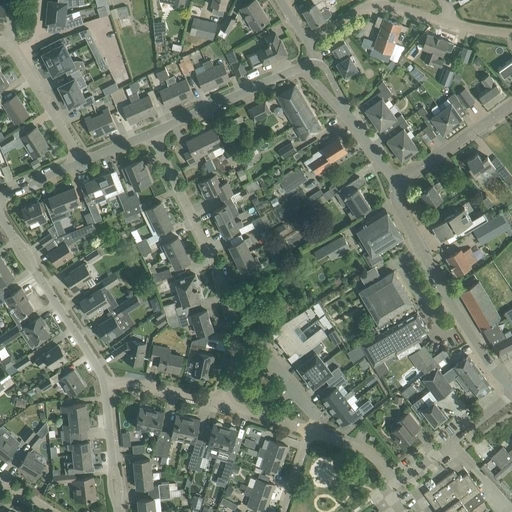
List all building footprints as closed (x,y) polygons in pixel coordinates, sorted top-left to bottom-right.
[(48,0),(47,12),(66,14),(67,6),(69,6),(85,3),(83,0),(58,0),(58,1),(48,0)] [(213,0),(212,5),(214,6),(212,13),(223,15),(226,0),(213,0)] [(254,0),(241,8),(254,29),(268,20),(263,11),(262,12),(260,8),(261,8),(255,0),(254,0)] [(312,0),(314,4),(303,10),(312,26),(330,15),(331,13),(328,9),(326,8),(320,11),(319,9),(327,5),(324,0),(312,0)] [(106,5),(97,8),(100,17),(108,14),(106,5)] [(122,6),(116,8),(119,17),(119,19),(130,17),(127,5),(125,6),(122,6)] [(66,14),(47,12),(46,23),(58,24),(57,31),(83,22),(81,15),(73,18),(72,12),(66,14)] [(218,34),(225,37),(228,32),(235,19),(227,15),(218,34)] [(381,27),(370,56),(388,62),(402,24),(384,18),(378,16),(375,25),(381,27)] [(190,34),(213,40),(217,23),(194,18),(190,34)] [(153,22),(155,42),(164,41),(163,31),(159,31),(158,21),(153,22)] [(362,26),(358,25),(354,28),(353,32),(355,36),(360,36),(363,34),(365,30),(362,26)] [(89,28),(79,31),(82,38),(91,33),(89,28)] [(266,37),(269,43),(268,44),(268,45),(248,55),(253,67),(264,62),(265,64),(287,54),(281,40),(279,41),(276,33),(266,37)] [(423,48),(429,50),(425,61),(441,67),(443,61),(435,57),(436,52),(443,55),(445,48),(451,50),(453,43),(448,41),(428,33),(423,48)] [(43,53),(48,64),(69,53),(64,43),(67,42),(64,36),(60,38),(43,46),(46,51),(43,53)] [(337,63),(346,79),(356,73),(355,70),(358,68),(354,62),(356,60),(343,38),(329,46),(333,53),(334,52),(339,61),(337,63)] [(95,40),(88,43),(91,49),(97,46),(95,40)] [(459,59),(467,61),(471,49),(464,46),(459,59)] [(69,53),(48,64),(53,75),(65,69),(68,74),(80,68),(85,65),(83,60),(75,60),(73,61),(69,53)] [(184,61),(185,62),(191,60),(188,54),(182,56),(183,58),(184,61)] [(97,60),(96,60),(99,65),(105,61),(103,56),(97,60)] [(511,58),(499,67),(505,77),(511,71),(511,58)] [(211,59),(207,61),(217,85),(218,84),(224,81),(224,82),(230,79),(223,63),(214,67),(211,59)] [(241,60),(232,64),(237,76),(246,72),(241,60)] [(217,85),(207,61),(202,63),(206,70),(197,74),(204,90),(210,88),(210,87),(216,85),(217,85)] [(414,67),(410,71),(419,80),(423,76),(414,67)] [(59,85),(65,96),(81,88),(76,78),(83,75),(80,68),(68,74),(67,74),(70,80),(59,85)] [(166,69),(157,73),(160,81),(166,78),(170,77),(166,69)] [(0,97),(1,97),(2,96),(3,95),(0,90),(1,90),(10,84),(3,73),(0,74),(0,97)] [(453,77),(444,73),(442,79),(451,82),(453,77)] [(174,75),(170,77),(180,101),(181,101),(181,100),(187,97),(187,98),(193,95),(186,79),(177,83),(174,75)] [(479,94),(488,107),(504,95),(495,82),(489,75),(482,80),(487,88),(479,94)] [(180,101),(170,77),(166,78),(169,86),(160,90),(167,107),(173,104),(173,103),(179,101),(180,101)] [(129,84),(133,93),(143,117),(144,117),(144,116),(150,114),(156,112),(149,95),(140,99),(137,91),(139,85),(137,80),(129,84)] [(370,118),(371,120),(389,107),(384,100),(392,94),(383,80),(378,86),(381,90),(373,96),(377,101),(365,109),(368,113),(369,115),(369,116),(369,117),(370,118)] [(116,82),(109,85),(113,92),(119,88),(116,82)] [(276,96),(294,126),(313,114),(295,84),(276,96)] [(81,88),(65,96),(70,106),(81,101),(83,106),(96,100),(93,94),(85,97),(81,88)] [(457,94),(466,107),(474,101),(465,88),(457,94)] [(143,117),(133,93),(128,95),(132,102),(123,106),(130,123),(137,120),(136,120),(142,117),(142,118),(143,117)] [(451,102),(446,106),(443,101),(437,105),(441,110),(454,128),(457,125),(459,122),(463,119),(455,107),(461,103),(454,93),(448,97),(451,102)] [(3,103),(16,122),(29,114),(16,95),(3,103)] [(248,109),(254,121),(265,115),(263,110),(268,107),(265,101),(248,109)] [(453,129),(454,128),(437,105),(437,104),(432,108),(432,111),(434,114),(431,117),(443,134),(447,131),(448,131),(449,130),(450,130),(451,129),(453,129)] [(430,115),(423,106),(418,109),(425,119),(430,116),(430,115)] [(104,112),(98,115),(106,134),(111,132),(110,130),(117,127),(108,107),(103,110),(104,112)] [(391,121),(395,126),(405,119),(401,114),(396,117),(389,107),(371,120),(372,121),(374,123),(375,124),(377,125),(380,129),(391,121)] [(313,114),(294,126),(302,140),(322,128),(313,114)] [(106,134),(98,115),(91,118),(90,115),(85,118),(93,138),(100,135),(101,136),(106,134)] [(235,123),(243,119),(241,115),(233,119),(235,123)] [(405,119),(395,126),(395,127),(398,131),(387,140),(390,144),(391,147),(393,151),(411,138),(404,128),(409,124),(405,119)] [(431,138),(436,135),(429,125),(424,129),(431,138)] [(21,137),(34,156),(48,147),(41,135),(41,134),(37,127),(21,137)] [(215,127),(200,135),(211,158),(216,156),(213,149),(223,144),(215,127)] [(16,140),(11,132),(0,139),(0,140),(5,147),(16,140)] [(211,158),(200,135),(186,141),(191,150),(184,153),(190,164),(197,160),(195,157),(204,154),(207,160),(211,158)] [(313,155),(304,161),(310,170),(313,168),(317,173),(332,163),(331,161),(347,151),(338,137),(322,147),(325,152),(315,158),(313,155)] [(393,151),(394,152),(396,154),(397,155),(399,156),(402,160),(418,148),(411,138),(393,151)] [(292,142),(279,149),(284,158),(297,150),(292,142)] [(225,149),(230,160),(239,156),(234,145),(225,149)] [(250,151),(239,157),(242,162),(243,164),(251,160),(250,158),(253,156),(250,151)] [(484,176),(496,168),(488,156),(482,160),(478,153),(467,161),(472,167),(469,169),(474,177),(481,172),(484,176)] [(142,159),(138,161),(121,168),(126,180),(132,178),(136,188),(151,182),(142,159)] [(8,165),(2,167),(6,178),(12,175),(8,165)] [(466,176),(459,166),(453,170),(460,180),(466,176)] [(498,171),(509,184),(511,181),(511,175),(504,166),(498,171)] [(287,192),(308,179),(300,167),(294,172),(291,173),(290,171),(283,175),(284,178),(280,181),(279,180),(273,184),(276,189),(277,188),(281,194),(286,191),(287,192)] [(244,168),(237,171),(241,180),(248,177),(244,168)] [(111,172),(98,177),(104,192),(107,198),(118,193),(119,193),(125,190),(119,176),(113,178),(111,172)] [(203,191),(202,191),(204,196),(205,196),(206,197),(219,191),(223,199),(233,194),(227,182),(221,185),(216,174),(199,183),(203,191)] [(320,196),(323,202),(336,194),(343,205),(348,202),(352,209),(348,212),(352,219),(363,212),(364,213),(365,212),(365,211),(371,207),(358,188),(364,184),(359,176),(338,190),(335,186),(323,193),(324,194),(320,196)] [(88,188),(82,190),(89,206),(94,203),(107,198),(104,192),(98,177),(86,182),(88,188)] [(256,179),(245,185),(246,188),(248,192),(260,186),(256,179)] [(443,187),(439,181),(433,185),(421,193),(430,206),(443,197),(438,191),(443,187)] [(75,187),(62,192),(68,206),(80,201),(75,187)] [(321,188),(307,197),(310,202),(323,193),(324,193),(321,188)] [(51,201),(46,203),(53,221),(60,218),(71,214),(68,206),(62,192),(50,197),(51,201)] [(137,193),(127,197),(129,201),(131,207),(139,204),(141,203),(137,193)] [(124,210),(122,211),(124,218),(125,218),(137,212),(142,211),(147,208),(153,205),(150,199),(141,203),(139,204),(131,207),(127,209),(124,210)] [(28,223),(39,218),(41,223),(47,221),(39,201),(22,208),(28,223)] [(129,201),(122,204),(124,210),(127,209),(131,207),(129,201)] [(147,208),(142,211),(147,223),(167,213),(161,201),(153,205),(147,208)] [(219,223),(232,216),(239,213),(233,201),(227,204),(226,204),(213,211),(219,223)] [(435,232),(437,235),(437,234),(440,239),(462,226),(465,233),(488,220),(484,212),(472,219),(465,207),(433,226),(436,231),(435,232)] [(403,238),(386,210),(356,228),(369,250),(364,254),(372,267),(383,260),(379,253),(403,238)] [(85,214),(89,224),(92,223),(95,222),(91,212),(85,214)] [(167,213),(147,223),(153,235),(158,232),(159,233),(164,230),(173,226),(167,213)] [(511,233),(511,230),(502,213),(474,229),(482,244),(506,230),(509,235),(511,233)] [(251,220),(255,227),(264,222),(261,215),(251,220)] [(219,223),(225,235),(244,226),(241,220),(235,223),(232,216),(219,223)] [(268,229),(264,222),(255,227),(258,233),(268,229)] [(55,239),(59,245),(51,250),(53,254),(51,255),(57,265),(71,256),(65,247),(95,227),(92,223),(89,224),(66,234),(59,236),(55,239)] [(272,229),(277,238),(289,231),(284,223),(272,229)] [(45,246),(55,239),(50,233),(40,239),(45,246)] [(314,251),(318,258),(328,253),(331,260),(351,249),(343,235),(314,251)] [(170,255),(184,248),(178,236),(164,243),(157,247),(163,259),(170,255)] [(230,246),(236,258),(250,251),(247,245),(252,242),(249,236),(230,246)] [(146,237),(136,242),(140,249),(149,244),(146,237)] [(140,249),(143,255),(152,250),(149,244),(140,249)] [(446,257),(456,275),(471,266),(470,264),(477,260),(470,247),(463,251),(461,248),(446,257)] [(101,255),(96,248),(86,254),(91,262),(101,255)] [(170,255),(176,268),(190,261),(184,248),(170,255)] [(282,249),(275,252),(278,259),(285,255),(282,249)] [(236,258),(242,270),(251,266),(260,262),(257,255),(252,257),(250,251),(236,258)] [(92,275),(84,263),(77,268),(78,269),(65,278),(74,291),(87,282),(85,279),(92,275)] [(166,277),(172,275),(169,268),(157,272),(156,271),(153,264),(148,267),(155,280),(166,277)] [(0,269),(0,285),(14,277),(7,265),(0,269)] [(359,275),(366,287),(359,291),(378,324),(413,304),(394,271),(374,282),(370,276),(378,272),(375,266),(359,275)] [(109,276),(102,280),(106,285),(108,288),(109,288),(120,281),(114,272),(109,276)] [(175,280),(179,293),(199,287),(195,274),(175,280)] [(155,281),(159,292),(170,288),(166,277),(155,280),(155,281)] [(482,329),(484,328),(501,317),(480,280),(460,292),(482,329)] [(0,293),(0,304),(4,301),(8,307),(12,304),(15,310),(10,313),(18,324),(28,317),(26,313),(33,308),(25,295),(26,294),(21,287),(12,293),(8,288),(0,293)] [(179,293),(184,306),(204,300),(199,287),(179,293)] [(89,296),(80,301),(90,316),(99,311),(110,303),(111,303),(101,288),(89,296)] [(118,312),(97,326),(107,342),(106,339),(115,333),(116,335),(123,330),(128,326),(122,316),(142,303),(135,293),(115,306),(118,312)] [(158,297),(150,299),(154,311),(162,309),(158,297)] [(178,313),(174,302),(163,305),(166,317),(178,313)] [(383,330),(361,343),(366,352),(380,376),(389,369),(383,360),(420,338),(419,336),(429,330),(417,311),(413,304),(378,324),(375,326),(379,333),(383,330)] [(484,328),(490,338),(500,358),(511,351),(511,307),(505,312),(502,318),(501,317),(484,328)] [(161,309),(154,314),(158,320),(163,316),(165,315),(161,309)] [(187,316),(189,322),(193,321),(197,334),(213,329),(207,310),(187,316)] [(281,346),(282,347),(301,332),(296,326),(309,317),(304,311),(276,328),(280,333),(276,337),(278,340),(277,340),(282,346),(281,346)] [(168,323),(174,327),(181,324),(178,313),(166,317),(168,323)] [(29,337),(26,339),(30,346),(32,345),(33,347),(41,342),(40,340),(49,334),(43,324),(45,323),(40,316),(25,326),(26,327),(24,328),(29,337)] [(158,320),(155,322),(159,328),(167,322),(163,316),(158,320)] [(5,332),(0,335),(0,345),(1,347),(22,333),(17,324),(5,332)] [(301,332),(282,347),(282,348),(283,348),(287,353),(288,352),(290,356),(296,351),(300,356),(305,352),(319,341),(327,335),(321,327),(306,339),(301,332)] [(334,329),(329,334),(331,338),(337,334),(334,329)] [(206,348),(208,335),(192,340),(191,347),(198,349),(198,346),(206,348)] [(112,351),(117,358),(127,351),(129,353),(128,353),(126,361),(142,364),(146,343),(130,340),(130,342),(127,341),(112,351)] [(304,375),(305,377),(324,362),(317,352),(324,347),(319,341),(305,352),(309,358),(298,366),(299,369),(298,370),(303,376),(304,375)] [(361,343),(352,349),(358,359),(366,352),(361,343)] [(44,354),(45,355),(37,360),(41,366),(49,361),(53,368),(67,359),(58,345),(44,354)] [(151,358),(160,360),(159,367),(179,372),(183,355),(169,353),(170,348),(154,345),(151,358)] [(409,356),(418,369),(433,359),(423,346),(409,356)] [(444,349),(433,357),(434,358),(437,363),(448,354),(444,349)] [(213,364),(215,355),(197,351),(192,375),(208,378),(211,364),(213,364)] [(6,368),(10,374),(19,368),(20,369),(32,361),(27,355),(6,368)] [(451,370),(456,377),(474,363),(468,355),(453,366),(455,368),(451,370)] [(364,358),(358,362),(364,369),(369,365),(364,358)] [(324,362),(305,377),(307,378),(305,379),(310,386),(312,385),(313,387),(325,378),(329,384),(342,374),(343,373),(338,366),(331,371),(324,362)] [(456,377),(465,390),(469,387),(474,394),(476,393),(479,397),(491,389),(487,384),(489,382),(474,363),(456,377)] [(454,389),(438,368),(430,374),(446,395),(454,389)] [(60,378),(71,395),(85,386),(74,369),(60,378)] [(321,398),(329,407),(348,393),(341,384),(347,380),(342,374),(329,384),(321,391),(324,395),(321,398)] [(373,374),(368,377),(372,382),(377,379),(373,374)] [(446,395),(430,374),(422,379),(438,400),(446,395)] [(54,384),(49,377),(39,384),(44,390),(54,384)] [(348,393),(329,407),(336,416),(350,405),(347,400),(353,395),(350,391),(348,393)] [(428,405),(422,397),(411,405),(421,417),(426,413),(434,425),(440,420),(441,421),(448,416),(442,408),(440,409),(434,401),(428,405)] [(69,411),(70,417),(87,415),(86,403),(72,405),(71,399),(58,400),(59,406),(62,406),(62,411),(69,411)] [(350,405),(336,416),(342,425),(347,421),(349,424),(364,413),(374,405),(369,399),(358,407),(354,402),(350,405)] [(141,425),(148,427),(152,409),(140,406),(136,427),(141,428),(141,425)] [(148,427),(155,428),(155,431),(160,432),(164,411),(152,409),(148,427)] [(402,423),(393,431),(398,437),(396,439),(402,447),(415,436),(412,431),(418,425),(420,428),(421,427),(409,412),(399,419),(402,423)] [(176,439),(183,441),(188,417),(176,414),(172,435),(177,436),(176,439)] [(61,430),(62,437),(81,435),(80,428),(88,428),(87,415),(70,417),(71,423),(63,424),(64,429),(61,430)] [(183,441),(195,443),(196,439),(200,419),(188,417),(183,441)] [(202,439),(199,454),(205,456),(209,455),(211,448),(218,450),(226,426),(222,425),(222,423),(217,421),(215,423),(214,422),(211,432),(208,441),(202,439)] [(226,426),(218,450),(230,454),(229,458),(234,460),(238,448),(233,446),(235,439),(236,435),(238,430),(236,429),(236,427),(231,425),(229,427),(226,426)] [(23,437),(29,442),(36,432),(31,427),(23,437)] [(0,453),(1,454),(0,454),(6,459),(12,452),(16,447),(21,441),(11,433),(7,438),(0,431),(0,453)] [(29,442),(35,447),(42,437),(36,432),(29,442)] [(73,448),(74,454),(91,452),(90,440),(82,441),(81,435),(62,437),(63,443),(66,443),(66,448),(73,448)] [(246,437),(243,444),(254,448),(257,441),(246,437)] [(155,454),(161,455),(164,440),(158,439),(155,454)] [(260,446),(259,451),(283,459),(288,446),(270,440),(270,441),(265,439),(262,447),(260,446)] [(167,457),(168,457),(171,441),(164,440),(161,455),(162,456),(167,457)] [(132,445),(133,453),(145,452),(144,443),(132,445)] [(483,464),(480,467),(497,484),(498,483),(501,481),(498,478),(511,465),(511,448),(508,452),(503,446),(491,457),(498,464),(502,469),(495,475),(484,463),(483,464)] [(19,467),(25,471),(26,470),(28,472),(28,473),(36,477),(44,464),(33,458),(35,455),(29,451),(19,467)] [(258,455),(255,464),(261,466),(279,473),(283,459),(259,451),(257,455),(258,455)] [(64,461),(65,473),(85,471),(84,465),(92,464),(91,452),(74,454),(75,460),(64,461)] [(190,462),(188,467),(195,469),(199,454),(192,452),(190,462)] [(199,454),(195,469),(202,471),(205,456),(199,454)] [(134,460),(136,474),(152,472),(150,459),(134,460)] [(232,467),(225,464),(221,477),(227,479),(232,467)] [(469,511),(464,504),(471,499),(473,502),(482,496),(480,492),(481,491),(468,473),(462,476),(460,474),(458,476),(454,470),(436,484),(433,480),(427,485),(429,488),(424,492),(438,511),(469,511)] [(136,474),(137,487),(153,486),(152,472),(136,474)] [(66,481),(65,473),(53,474),(54,483),(66,481)] [(79,487),(80,500),(96,498),(94,476),(72,479),(73,488),(79,487)] [(253,487),(247,484),(241,482),(240,487),(245,489),(270,497),(275,484),(257,478),(253,487)] [(501,481),(498,483),(511,497),(511,491),(502,480),(501,481)] [(159,483),(160,490),(170,489),(169,482),(159,483)] [(160,490),(160,498),(171,497),(170,489),(160,490)] [(270,497),(245,489),(244,493),(251,495),(247,505),(265,511),(270,497)] [(138,499),(139,511),(145,511),(156,511),(154,497),(138,499)] [(221,502),(228,506),(231,501),(224,497),(221,502)] [(193,498),(191,506),(200,508),(202,500),(193,498)]
